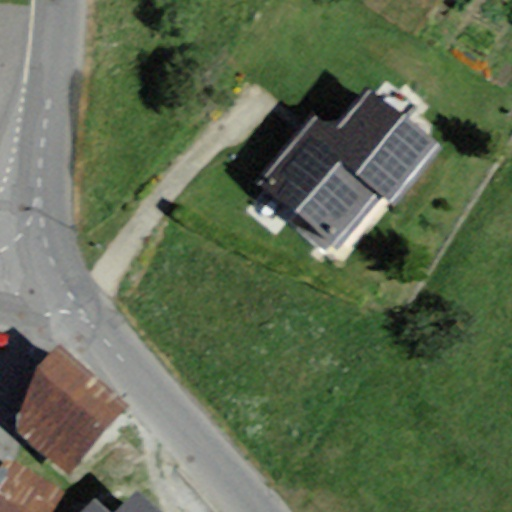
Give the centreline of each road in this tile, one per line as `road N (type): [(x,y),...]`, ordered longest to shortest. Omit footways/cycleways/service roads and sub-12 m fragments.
road 1 (unclassified): [(56,266),(122,363),(258,511)]
road 2 (unclassified): [(58,0),(37,178),(37,207),(56,266)]
